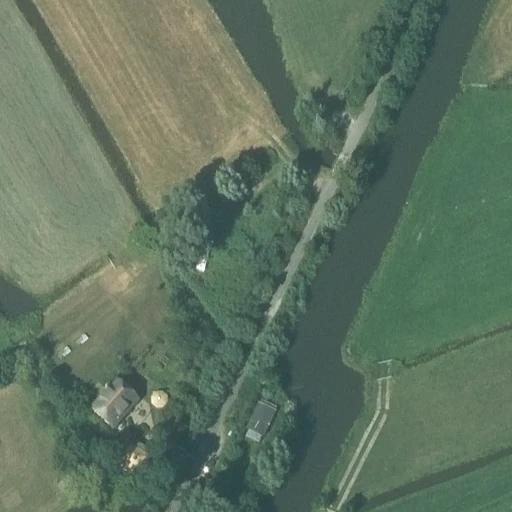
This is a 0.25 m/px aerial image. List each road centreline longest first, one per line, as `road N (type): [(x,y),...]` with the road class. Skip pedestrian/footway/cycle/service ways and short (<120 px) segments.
road 1 (unclassified): [(172,511),(419,0)]
road 2 (track): [(384,361),(386,417),(334,511)]
road 3 (track): [(290,6),(328,108),(361,127)]
